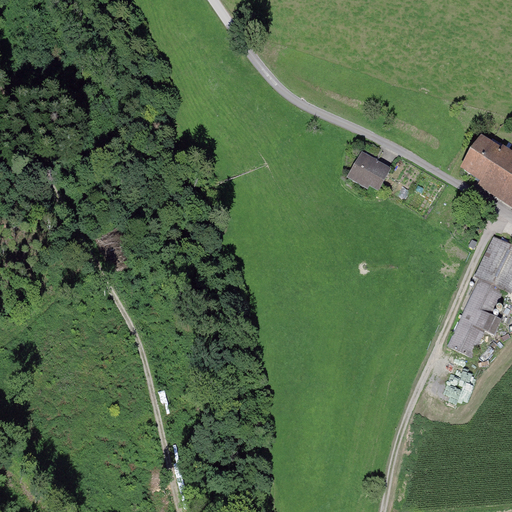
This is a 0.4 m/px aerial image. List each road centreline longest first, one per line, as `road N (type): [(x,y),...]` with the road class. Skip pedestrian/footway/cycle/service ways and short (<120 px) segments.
road 1 (track): [(0,83),(106,280),(155,405),(176,511)]
road 2 (unclassified): [(511,217),(302,106),(268,76),(212,0)]
road 3 (track): [(383,511),(405,421),(499,209)]
